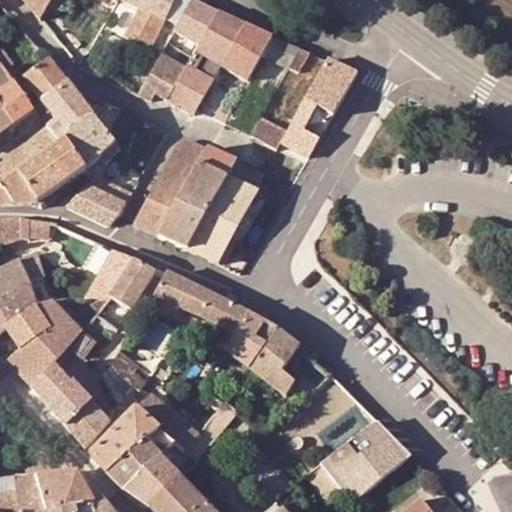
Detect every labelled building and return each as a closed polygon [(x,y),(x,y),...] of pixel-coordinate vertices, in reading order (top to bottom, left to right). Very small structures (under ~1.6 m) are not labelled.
[(21,0),(40,22),(53,0),(21,0)] [(118,0),(116,4),(116,5),(123,8),(126,0),(118,0)] [(144,0),(124,38),(151,51),(177,0),(144,0)] [(198,20),(205,8),(193,2),(186,13),(198,20)] [(274,39),(263,58),(299,75),(311,55),(299,50),(287,44),(274,39)] [(182,49),(170,42),(162,56),(174,64),(182,49)] [(143,89),(154,96),(167,103),(186,71),(174,64),(162,56),(143,89)] [(49,63),(25,80),(44,107),(69,88),(49,63)] [(97,64),(91,75),(111,85),(117,74),(97,64)] [(4,69),(0,71),(0,136),(15,126),(0,102),(0,96),(15,86),(4,69)] [(186,71),(167,103),(193,117),(195,113),(212,86),(186,71)] [(0,102),(15,126),(35,113),(15,86),(0,96),(0,102)] [(57,122),(69,137),(94,119),(77,98),(69,88),(44,107),(57,122)] [(138,97),(150,103),(154,96),(143,89),(138,97)] [(77,98),(94,119),(103,110),(108,105),(82,94),(77,98)] [(113,123),(103,110),(94,119),(105,133),(113,123)] [(105,133),(94,119),(69,137),(71,139),(66,142),(67,144),(87,172),(115,146),(105,133)] [(288,132),(260,120),(250,137),(277,150),(288,132)] [(48,130),(62,147),(67,144),(66,142),(71,139),(69,137),(57,122),(48,130)] [(62,147),(48,130),(26,147),(0,165),(0,187),(1,188),(19,176),(62,147)] [(178,206),(209,151),(190,143),(188,143),(186,143),(183,143),(181,144),(179,145),(178,146),(132,226),(160,239),(178,206)] [(87,172),(67,144),(62,147),(19,176),(39,205),(68,185),(87,172)] [(178,206),(203,221),(226,179),(235,163),(209,151),(178,206)] [(263,175),(235,163),(226,179),(257,194),(267,177),(263,175)] [(0,207),(38,206),(39,205),(19,176),(1,188),(0,187),(0,207)] [(186,251),(218,266),(230,245),(258,195),(257,194),(226,179),(203,221),(186,251)] [(114,226),(117,224),(123,212),(83,192),(67,209),(107,229),(114,226)] [(239,249),(266,199),(258,195),(230,245),(239,249)] [(178,206),(160,239),(186,251),(203,221),(178,206)] [(19,239),(18,221),(1,222),(2,249),(20,244),(19,239)] [(27,222),(18,221),(19,239),(28,239),(27,222)] [(33,223),(27,222),(28,239),(31,239),(47,243),(48,225),(33,223)] [(0,335),(6,331),(5,329),(35,309),(27,285),(41,281),(32,258),(3,271),(0,272),(0,335)] [(111,300),(130,312),(156,273),(137,262),(111,300)] [(228,333),(235,336),(247,316),(223,303),(223,302),(167,276),(154,297),(228,333)] [(81,337),(50,304),(48,304),(35,309),(5,329),(6,331),(20,352),(6,364),(33,392),(55,368),(70,351),(81,337)] [(217,349),(224,352),(235,336),(228,333),(217,349)] [(282,374),(299,350),(278,333),(250,371),(286,399),(296,385),(282,374)] [(90,342),(82,337),(81,337),(70,351),(79,357),(90,342)] [(138,369),(119,355),(115,360),(111,367),(119,376),(138,393),(141,390),(145,384),(134,375),(138,369)] [(298,392),(307,401),(332,378),(318,366),(297,386),(298,392)] [(41,401),(54,414),(66,428),(82,413),(92,404),(74,384),(71,386),(55,368),(33,392),(41,401)] [(332,378),(307,401),(290,415),(278,425),(295,449),(358,403),(332,378)] [(175,447),(184,454),(198,438),(187,429),(151,398),(136,413),(158,434),(174,447),(175,447)] [(207,410),(216,417),(224,408),(214,400),(207,410)] [(101,435),(110,425),(106,420),(92,404),(82,413),(101,435)] [(66,428),(85,451),(101,435),(82,413),(66,428)] [(158,434),(136,413),(116,433),(135,452),(158,434)] [(187,429),(198,438),(203,432),(192,423),(187,429)] [(135,452),(116,433),(91,457),(107,474),(135,452)] [(135,452),(107,474),(118,487),(124,491),(145,470),(161,458),(174,447),(158,434),(135,452)] [(145,470),(124,491),(151,509),(181,481),(161,458),(145,470)] [(79,475),(38,479),(47,511),(63,511),(96,506),(95,504),(79,475)] [(47,511),(38,479),(0,479),(0,503),(1,511),(47,511)] [(211,511),(181,481),(151,509),(153,511),(211,511)] [(112,511),(104,501),(95,504),(96,506),(63,511),(112,511)] [(407,511),(429,511),(422,501),(407,511)]
